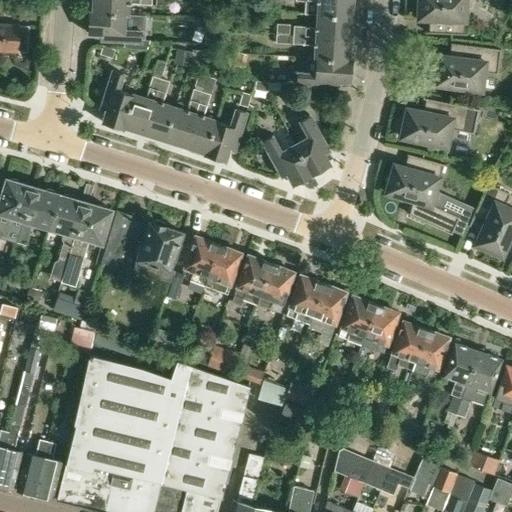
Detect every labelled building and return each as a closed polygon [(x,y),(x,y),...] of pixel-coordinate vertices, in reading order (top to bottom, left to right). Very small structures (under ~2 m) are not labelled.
[(90,11),(129,13),(130,2),(152,4),(152,0),(93,0),(93,10),(90,10),(90,11)] [(230,0),(230,8),(244,9),(244,0),(230,0)] [(352,16),(353,0),(302,0),(307,0),(306,12),(305,11),(305,13),(318,14),(352,16)] [(482,0),(499,7),(502,0),(418,0),(418,19),(431,19),(430,31),(427,31),(427,32),(466,34),(466,33),(464,33),(465,11),(470,0),(482,0)] [(129,13),(90,11),(89,31),(90,33),(102,33),(101,39),(142,42),(142,29),(125,28),(126,13),(129,13)] [(294,25),(294,34),(351,38),(352,16),(318,14),(317,26),(294,25)] [(30,24),(0,23),(0,49),(28,51),(30,24)] [(277,23),(276,33),(290,33),(290,23),(277,23)] [(205,30),(204,43),(214,43),(214,30),(205,30)] [(276,34),(276,43),(288,43),(289,34),(276,34)] [(349,58),(351,38),(294,34),(293,42),(316,44),(315,56),(351,58),(349,58)] [(434,84),(482,90),(484,72),(497,74),(500,49),(451,42),(450,44),(453,44),(451,56),(438,54),(434,84)] [(115,49),(102,45),(99,53),(112,57),(115,49)] [(176,48),(173,64),(190,67),(193,51),(176,48)] [(247,55),(239,53),(237,60),(245,62),(247,55)] [(351,58),(315,56),(315,57),(317,57),(316,72),(298,71),(297,83),(337,85),(337,80),(347,81),(350,79),(351,58)] [(157,59),(152,74),(161,77),(166,62),(157,59)] [(113,69),(101,107),(107,109),(104,119),(105,122),(125,128),(134,92),(133,94),(120,89),(125,73),(113,69)] [(194,85),(204,88),(208,76),(198,73),(194,85)] [(147,96),(134,92),(125,128),(126,126),(145,132),(162,78),(153,75),(147,96)] [(216,78),(208,76),(204,88),(211,91),(216,78)] [(145,132),(166,139),(176,105),(164,102),(171,81),(162,78),(145,132)] [(256,80),(254,89),(267,91),(269,82),(256,80)] [(186,145),(203,91),(195,88),(188,109),(176,105),(166,139),(186,145)] [(206,153),(217,118),(205,114),(212,93),(203,91),(186,145),(206,151),(206,153)] [(242,91),(239,104),(248,107),(251,94),(242,91)] [(306,92),(305,101),(314,102),(315,92),(306,92)] [(426,111),(406,107),(400,137),(447,146),(450,128),(463,131),(473,133),(478,109),(468,107),(423,97),(423,99),(429,100),(426,111)] [(231,148),(236,150),(248,112),(236,108),(231,124),(217,120),(218,118),(217,118),(206,153),(225,159),(228,158),(231,148)] [(309,136),(296,143),(313,174),(331,163),(325,152),(330,149),(311,114),(300,120),(309,136)] [(293,185),(313,174),(296,143),(282,151),(274,135),(263,141),(282,175),(287,173),(293,185)] [(406,167),(394,163),(385,192),(403,197),(403,198),(413,200),(409,214),(451,234),(459,217),(431,204),(442,165),(444,165),(445,164),(407,153),(407,155),(409,155),(406,167)] [(0,237),(7,240),(17,243),(21,229),(24,219),(34,186),(21,182),(20,179),(15,178),(12,179),(7,178),(0,202),(0,237)] [(511,233),(511,208),(505,205),(510,193),(487,183),(468,225),(469,225),(472,220),(483,225),(474,244),(502,256),(511,233)] [(51,227),(61,193),(58,192),(57,190),(50,189),(48,189),(34,186),(24,219),(31,221),(51,227)] [(49,277),(62,281),(87,201),(74,197),(73,195),(67,194),(65,194),(61,193),(51,227),(63,231),(60,239),(62,243),(58,259),(54,262),(49,277)] [(75,286),(90,238),(104,243),(114,208),(110,207),(109,205),(103,204),(101,204),(87,201),(62,281),(62,282),(72,285),(75,286)] [(184,274),(175,271),(176,269),(171,267),(175,257),(176,257),(181,242),(181,241),(184,230),(168,225),(167,221),(158,218),(155,221),(119,210),(111,234),(103,262),(114,265),(117,254),(120,255),(125,238),(141,243),(138,252),(141,253),(136,268),(170,280),(165,294),(175,298),(183,275),(184,274)] [(21,229),(17,243),(21,244),(24,245),(28,231),(21,229)] [(183,275),(206,284),(221,243),(198,235),(184,274),(183,275)] [(244,251),(221,243),(206,284),(229,292),(244,251)] [(244,298),(258,303),(272,262),(250,254),(233,301),(242,304),(244,298)] [(272,262),(258,303),(281,311),(295,270),(272,262)] [(325,282),(302,273),(287,314),(310,322),(325,282)] [(328,346),(348,290),(325,282),(310,322),(309,327),(322,331),(318,342),(328,346)] [(41,290),(32,287),(28,301),(37,304),(41,290)] [(339,335),(362,343),(376,303),(354,295),(339,335)] [(1,299),(0,302),(0,339),(3,329),(1,329),(5,313),(15,316),(18,304),(1,299)] [(399,311),(376,303),(362,343),(384,352),(399,311)] [(56,318),(41,314),(37,328),(53,332),(56,318)] [(398,363),(412,368),(426,328),(403,320),(387,366),(396,369),(398,363)] [(148,347),(160,351),(165,337),(168,331),(156,326),(148,347)] [(449,336),(426,328),(412,368),(426,373),(424,377),(434,380),(449,336)] [(75,329),(70,348),(88,353),(93,333),(75,329)] [(165,337),(160,351),(177,358),(183,343),(165,337)] [(452,425),(456,414),(478,351),(457,344),(454,343),(443,375),(455,379),(450,394),(452,395),(443,422),(452,425)] [(210,356),(207,366),(233,375),(241,353),(214,344),(210,356)] [(34,373),(35,368),(38,358),(40,350),(29,347),(24,371),(34,373)] [(192,360),(207,366),(210,356),(195,350),(192,360)] [(482,404),(487,390),(489,391),(500,359),(478,351),(456,414),(464,417),(470,400),(482,404)] [(58,500),(106,511),(218,511),(249,386),(239,382),(179,361),(173,378),(140,366),(90,354),(75,422),(77,423),(58,500)] [(241,379),(261,386),(262,378),(261,378),(264,371),(246,365),(241,379)] [(492,405),(511,412),(511,366),(506,365),(492,405)] [(286,398),(311,407),(317,391),(314,390),(315,386),(290,377),(287,387),(286,398)] [(285,397),(286,398),(287,387),(262,378),(261,386),(256,398),(282,407),(285,397)] [(31,384),(21,382),(15,404),(25,406),(31,384)] [(317,391),(311,407),(334,415),(342,393),(323,386),(321,393),(317,391)] [(355,393),(346,416),(363,423),(366,414),(372,400),(355,393)] [(363,423),(384,432),(388,423),(366,414),(363,423)] [(14,450),(19,428),(20,425),(12,423),(10,431),(0,473),(0,485),(15,489),(23,452),(14,450)] [(308,423),(304,439),(327,445),(331,429),(308,423)] [(0,473),(10,431),(1,429),(0,434),(0,473)] [(420,429),(414,443),(432,450),(438,436),(420,429)] [(18,490),(36,495),(49,441),(40,439),(36,455),(27,453),(18,490)] [(49,441),(36,495),(52,499),(61,462),(53,460),(57,443),(49,441)] [(352,478),(365,483),(373,461),(360,456),(342,449),(339,451),(333,471),(352,478)] [(473,449),(467,466),(494,475),(500,459),(473,449)] [(230,511),(251,511),(253,505),(251,505),(263,457),(248,453),(237,499),(234,498),(230,511)] [(301,454),(298,467),(308,469),(310,456),(301,454)] [(427,498),(432,486),(440,465),(421,458),(414,477),(410,488),(405,500),(421,506),(424,497),(427,498)] [(373,461),(365,483),(369,484),(369,485),(381,490),(390,467),(377,462),(373,461)] [(457,472),(440,465),(432,486),(449,492),(457,472)] [(390,467),(381,490),(394,495),(399,484),(410,488),(414,477),(403,472),(390,467)] [(457,472),(449,492),(443,508),(452,511),(462,511),(474,483),(475,480),(457,472)] [(511,482),(497,477),(492,490),(489,498),(484,509),(490,511),(504,511),(511,493),(511,482)] [(489,498),(492,490),(474,483),(462,511),(483,511),(484,509),(489,498)] [(309,511),(315,491),(296,486),(289,511),(309,511)] [(323,511),(352,511),(353,511),(326,500),(323,511)]
